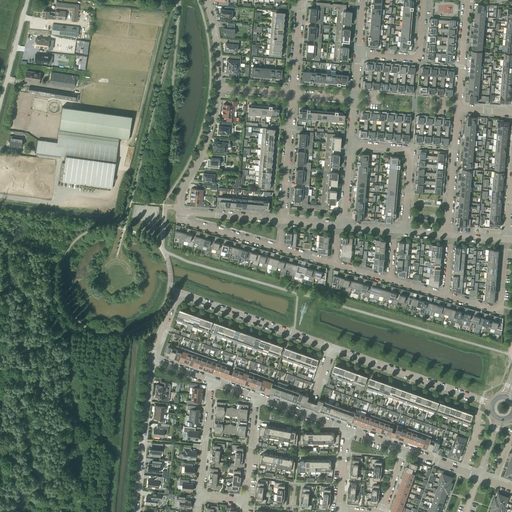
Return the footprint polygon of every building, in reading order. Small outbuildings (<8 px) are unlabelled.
[(79,5),(56,2),(55,8),(72,10),(71,22),(77,23),(79,5)] [(219,18),(231,19),(232,11),(237,11),(238,8),(227,7),(227,10),(220,9),(220,13),(220,15),(219,18)] [(43,18),(65,21),(66,12),(56,10),(55,15),(49,14),(49,11),(43,11),(43,14),(42,14),(41,18),(43,18)] [(272,11),(272,17),(284,18),(286,18),(286,15),(284,15),(285,13),(279,12),(279,10),(276,10),(276,12),(272,11)] [(323,25),(323,16),(309,15),(309,21),(316,22),(316,24),(323,25)] [(350,25),(351,18),(337,17),(336,26),(342,27),(342,24),(350,24),(350,25)] [(438,23),(443,24),(443,20),(429,19),(429,22),(430,22),(430,26),(428,26),(428,27),(443,29),(438,28),(438,23)] [(458,21),(443,20),(443,24),(449,24),(448,29),(443,29),(457,30),(457,29),(456,29),(456,25),(458,25),(458,21)] [(234,24),(227,23),(227,29),(223,28),(223,32),(223,33),(224,34),(224,35),(225,35),(226,35),(234,36),(234,29),(234,24)] [(78,37),(79,28),(53,24),(52,34),(78,37)] [(322,34),(323,25),(316,24),(316,27),(308,26),(309,26),(308,26),(308,33),(322,34)] [(342,29),(342,27),(336,26),(335,35),(349,36),(350,30),(349,30),(342,29)] [(437,32),(442,32),(443,29),(428,27),(428,31),(429,31),(429,35),(428,35),(428,36),(442,37),(437,36),(437,32)] [(457,33),(457,30),(443,29),(442,32),(448,33),(447,37),(442,37),(457,38),(457,37),(455,37),(456,33),(457,33)] [(321,43),(322,34),(308,33),(307,39),(315,39),(315,42),(321,43)] [(349,43),(349,36),(335,35),(334,44),(341,44),(341,42),(348,42),(348,43),(349,43)] [(442,41),(442,37),(428,36),(427,39),(429,39),(428,43),(427,43),(427,44),(441,45),(436,45),(437,40),(442,41)] [(456,42),(457,38),(442,37),(442,41),(447,41),(447,46),(441,45),(456,47),(456,45),(455,45),(455,41),(456,42)] [(49,40),(35,38),(34,47),(40,48),(40,47),(42,48),(48,48),(49,40)] [(381,40),(379,40),(368,39),(369,39),(369,44),(371,44),(370,46),(378,47),(378,44),(380,44),(381,40)] [(89,42),(80,40),(79,45),(83,46),(82,46),(83,46),(82,53),(87,54),(89,42)] [(225,51),(237,52),(237,48),(238,48),(239,40),(231,40),(230,43),(229,44),(225,43),(225,51)] [(320,52),(321,43),(315,42),(314,45),(307,44),(306,51),(320,52)] [(411,43),(411,42),(401,42),(400,49),(408,50),(408,48),(410,48),(410,43),(411,43)] [(341,47),(341,44),(334,44),(334,53),(348,54),(348,48),(348,47),(348,48),(341,47)] [(441,49),(441,45),(427,44),(427,47),(428,48),(428,51),(426,51),(426,53),(441,54),(435,53),(436,48),(441,49)] [(456,50),(456,47),(441,45),(441,49),(446,49),(446,54),(441,54),(455,55),(455,54),(454,54),(454,50),(456,50)] [(320,61),(320,52),(306,51),(306,57),(313,57),(313,60),(311,60),(320,61)] [(347,61),(348,54),(334,53),(333,62),(332,62),(341,63),(341,62),(339,62),(339,60),(347,60),(347,61)] [(440,57),(441,54),(426,53),(426,56),(427,56),(427,61),(435,62),(435,57),(440,57)] [(48,56),(36,54),(35,62),(47,64),(48,56)] [(455,58),(455,55),(441,54),(440,57),(446,58),(445,63),(453,64),(454,58),(455,58)] [(227,60),(226,66),(237,67),(237,63),(240,63),(240,57),(233,56),(233,59),(231,60),(227,60)] [(372,76),(373,62),(370,62),(370,63),(364,63),(363,70),(369,71),(368,76),(372,76)] [(380,77),(381,63),(378,62),(378,64),(374,63),(374,62),(373,62),(372,76),(372,71),(377,72),(376,77),(380,77)] [(388,78),(390,63),(386,63),(386,64),(382,64),(383,63),(381,63),(380,77),(381,72),(385,72),(385,78),(388,78)] [(397,79),(398,64),(395,64),(395,65),(391,65),(391,64),(391,63),(390,63),(388,78),(389,78),(389,73),(394,73),(393,78),(397,79)] [(405,79),(406,65),(403,65),(403,66),(399,65),(399,64),(398,64),(397,79),(397,73),(402,74),(402,79),(405,79)] [(408,65),(406,65),(405,79),(406,74),(410,74),(410,80),(414,80),(415,66),(411,65),(411,67),(407,66),(408,65)] [(237,71),(237,67),(226,66),(226,73),(230,73),(231,74),(231,77),(238,78),(239,71),(237,71)] [(427,81),(429,67),(425,66),(425,68),(420,67),(419,75),(424,76),(424,81),(427,81)] [(258,77),(259,68),(252,67),(251,75),(253,75),(253,77),(258,77)] [(436,82),(437,67),(434,67),(434,68),(430,68),(430,67),(429,67),(427,81),(428,81),(428,76),(433,76),(432,82),(436,82)] [(444,83),(445,68),(442,68),(442,69),(438,69),(438,68),(437,67),(436,82),(436,77),(441,77),(441,82),(444,83)] [(447,68),(445,68),(444,83),(445,77),(450,78),(449,83),(453,83),(454,69),(451,69),(450,70),(447,70),(447,68)] [(282,70),(274,69),(274,79),(279,79),(279,77),(281,77),(282,70)] [(38,83),(39,78),(40,73),(26,71),(24,81),(38,83)] [(309,82),(310,72),(302,72),(302,79),(304,79),(304,81),(309,82)] [(51,73),(50,80),(49,84),(73,87),(75,76),(51,73)] [(348,75),(340,75),(339,85),(340,85),(340,84),(345,85),(345,83),(347,83),(348,75)] [(370,91),(372,76),(368,76),(368,81),(363,81),(362,89),(367,89),(367,91),(370,91)] [(379,92),(380,77),(376,77),(376,82),(371,82),(372,76),(370,91),(372,91),(372,90),(376,90),(375,91),(379,92)] [(387,92),(388,78),(385,78),(384,83),(380,82),(380,77),(379,92),(380,92),(380,90),(384,91),(384,92),(387,92)] [(395,93),(397,79),(393,78),(393,83),(388,83),(389,78),(388,78),(387,92),(388,92),(388,91),(392,91),(392,93),(395,93)] [(404,94),(405,79),(402,79),(401,84),(396,84),(397,79),(395,93),(397,93),(397,92),(401,92),(401,93),(404,94)] [(412,94),(414,80),(410,80),(410,85),(405,84),(405,79),(404,94),(405,94),(405,93),(409,93),(409,94),(413,94),(412,94)] [(426,96),(427,81),(424,81),(424,86),(418,86),(418,94),(423,94),(423,95),(426,96)] [(435,96),(436,82),(432,82),(432,87),(427,86),(428,81),(427,81),(426,96),(428,96),(428,95),(428,94),(431,95),(431,96),(435,96)] [(443,97),(444,83),(441,82),(440,88),(436,87),(436,82),(435,96),(436,96),(436,95),(440,96),(440,97),(443,97)] [(452,97),(453,83),(449,83),(449,88),(444,88),(444,83),(443,97),(444,97),(444,96),(448,96),(448,97),(452,98),(452,97)] [(75,94),(29,87),(28,94),(37,95),(36,96),(50,99),(50,97),(74,102),(75,94)] [(511,96),(500,96),(500,102),(501,102),(501,103),(501,104),(502,104),(503,104),(504,104),(505,104),(505,102),(511,103),(511,96)] [(223,104),(223,110),(233,111),(234,106),(237,106),(237,102),(228,101),(228,104),(227,105),(223,104)] [(255,115),(256,105),(251,105),(250,107),(248,106),(248,114),(255,115)] [(272,106),(271,106),(270,116),(270,118),(274,119),(275,116),(278,117),(278,109),(276,109),(277,107),(272,107),(272,106)] [(132,116),(62,107),(57,143),(37,140),(36,152),(66,156),(64,165),(60,164),(58,180),(62,180),(62,182),(112,189),(119,138),(129,140),(132,116)] [(306,119),(307,109),(306,109),(306,110),(301,109),(301,111),(299,111),(298,118),(306,119)] [(233,117),(233,111),(223,110),(222,116),(226,117),(227,118),(227,121),(236,122),(236,117),(233,117)] [(337,111),(336,122),(344,122),(344,115),(342,114),(343,113),(337,112),(337,111)] [(367,125),(369,111),(365,111),(365,112),(360,111),(359,119),(364,120),(364,125),(367,125)] [(376,126),(377,112),(374,111),(374,113),(370,112),(370,111),(369,111),(367,125),(368,125),(368,120),(373,120),(372,126),(376,126)] [(384,127),(385,112),(382,112),(382,113),(378,113),(378,112),(377,112),(376,126),(376,121),(381,121),(381,126),(384,127)] [(393,127),(394,113),(390,113),(390,114),(386,114),(387,113),(387,112),(385,112),(384,127),(385,121),(390,122),(389,127),(393,127)] [(401,128),(402,114),(399,113),(399,115),(395,114),(395,113),(394,113),(393,127),(393,122),(398,122),(397,128),(401,128)] [(403,114),(402,114),(401,128),(402,123),(406,123),(406,129),(409,129),(411,115),(411,114),(407,114),(407,115),(403,115),(403,114)] [(423,130),(425,116),(421,115),(421,117),(416,116),(415,124),(420,124),(420,130),(423,130)] [(432,131),(433,116),(430,116),(430,117),(426,117),(426,116),(425,116),(423,130),(424,125),(429,125),(428,130),(432,131)] [(440,131),(441,117),(438,117),(438,118),(434,118),(434,116),(433,116),(432,131),(432,125),(437,126),(437,131),(440,131)] [(443,117),(441,117),(440,131),(441,126),(445,127),(445,132),(449,132),(450,118),(446,117),(446,119),(442,118),(443,117)] [(498,122),(498,127),(498,128),(508,129),(509,129),(509,122),(503,122),(504,121),(503,120),(502,120),(501,120),(500,120),(499,120),(499,122),(498,122)] [(224,134),(231,134),(232,123),(224,123),(224,125),(222,126),(218,126),(218,133),(220,133),(220,135),(224,135),(224,134)] [(366,140),(367,125),(364,125),(364,130),(358,130),(358,138),(363,138),(363,139),(366,140)] [(375,140),(376,126),(372,126),(372,131),(367,130),(368,125),(367,125),(366,140),(368,140),(368,139),(371,139),(371,140),(375,140)] [(383,141),(384,127),(381,126),(380,132),(376,131),(376,126),(375,140),(376,141),(376,139),(380,140),(380,141),(383,141)] [(391,142),(393,127),(389,127),(389,132),(384,132),(384,127),(383,141),(384,141),(384,140),(388,140),(388,142),(391,142)] [(400,143),(401,128),(397,128),(397,133),(392,133),(393,127),(391,142),(393,142),(393,141),(397,141),(396,142),(400,143)] [(408,143),(409,129),(406,129),(405,134),(401,133),(401,128),(400,143),(401,143),(401,141),(405,142),(405,143),(408,143)] [(422,144),(423,130),(420,130),(419,135),(414,134),(414,142),(419,143),(419,144),(422,144)] [(430,145),(432,131),(428,130),(428,136),(423,135),(423,130),(422,144),(423,145),(423,144),(423,143),(427,144),(427,145),(430,145)] [(299,134),(298,140),(313,141),(313,132),(314,133),(314,132),(305,131),(305,132),(307,132),(307,135),(299,134)] [(439,146),(440,131),(437,131),(436,136),(431,136),(432,131),(430,145),(432,145),(432,144),(436,144),(436,146),(439,146)] [(447,146),(449,132),(445,132),(444,137),(440,137),(440,131),(439,146),(440,146),(440,145),(444,145),(444,146),(447,147),(448,146),(447,146)] [(327,134),(326,142),(340,144),(341,137),(340,137),(333,137),(333,134),(335,134),(326,133),(326,134),(327,134)] [(21,147),(23,138),(23,137),(22,138),(10,136),(10,135),(9,145),(21,147)] [(225,148),(230,147),(229,140),(219,139),(219,142),(218,141),(217,142),(214,142),(213,151),(217,151),(218,152),(220,152),(221,151),(225,152),(225,148)] [(312,150),(313,141),(298,140),(298,147),(298,146),(306,147),(305,150),(312,150)] [(340,150),(340,144),(326,142),(325,151),(332,152),(332,149),(339,150),(340,150)] [(311,156),(312,150),(305,150),(305,153),(298,152),(298,151),(297,158),(309,159),(309,156),(311,156)] [(432,159),(432,156),(427,155),(427,150),(419,150),(419,155),(418,155),(417,158),(432,159)] [(331,155),(332,152),(325,151),(324,160),(339,162),(339,155),(331,155)] [(437,156),(432,156),(432,159),(446,160),(446,157),(445,157),(446,152),(438,151),(437,156)] [(358,161),(368,162),(369,155),(361,154),(361,156),(359,156),(359,161),(358,161)] [(219,164),(223,164),(223,156),(225,156),(213,155),(213,159),(208,158),(208,159),(207,160),(207,161),(207,166),(214,167),(216,168),(217,167),(218,167),(219,164)] [(398,157),(391,156),(391,159),(388,159),(388,164),(390,164),(400,165),(400,164),(400,159),(398,159),(398,157)] [(309,162),(309,159),(297,158),(296,165),(297,165),(297,164),(304,165),(304,168),(310,168),(311,163),(309,162)] [(431,168),(431,164),(426,164),(426,159),(432,159),(417,158),(417,159),(418,159),(418,163),(417,163),(417,166),(431,168)] [(446,162),(446,160),(432,159),(437,160),(437,165),(431,164),(431,168),(445,169),(446,166),(444,166),(445,162),(446,162)] [(338,168),(339,162),(324,160),(324,169),(330,170),(330,167),(338,168)] [(426,167),(431,168),(417,166),(416,168),(418,168),(417,172),(416,171),(416,175),(430,176),(431,172),(425,172),(426,167)] [(310,177),(310,168),(304,168),(304,170),(296,170),(296,169),(295,176),(310,177)] [(445,170),(445,169),(431,168),(436,168),(436,173),(431,172),(430,176),(445,177),(445,174),(444,174),(444,170),(445,170)] [(330,173),(330,170),(324,169),(323,178),(337,180),(338,173),(337,173),(330,173)] [(202,182),(214,183),(214,175),(216,175),(216,171),(207,170),(207,173),(203,173),(203,176),(202,176),(202,179),(202,182)] [(425,176),(430,176),(416,175),(416,176),(417,176),(417,180),(415,180),(415,183),(430,184),(430,182),(425,181),(425,176)] [(309,186),(310,177),(295,176),(295,183),(295,182),(303,183),(302,186),(309,186)] [(445,178),(445,177),(430,176),(435,177),(435,182),(430,182),(430,184),(444,186),(444,182),(443,182),(443,178),(445,178)] [(336,186),(337,180),(323,178),(322,187),(329,188),(329,185),(336,186)] [(270,185),(270,183),(257,182),(257,187),(261,188),(260,190),(264,190),(264,188),(271,189),(271,185),(270,185)] [(424,184),(430,184),(415,183),(415,184),(416,184),(416,188),(415,188),(414,192),(415,192),(429,193),(429,189),(424,189),(424,184)] [(444,187),(444,186),(430,184),(435,185),(434,190),(429,189),(429,193),(443,194),(444,191),(442,191),(443,187),(444,187)] [(190,192),(190,195),(202,196),(203,190),(205,190),(205,186),(198,186),(198,189),(191,188),(191,191),(190,192)] [(308,195),(309,186),(302,186),(302,188),(295,188),(295,187),(294,187),(294,194),(308,195)] [(328,191),(329,188),(322,187),(321,196),(335,197),(336,191),(328,191)] [(307,204),(308,195),(294,194),(293,201),(294,201),(294,200),(301,201),(301,203),(307,204)] [(202,200),(202,196),(190,195),(190,198),(190,199),(190,201),(197,202),(197,206),(204,206),(204,200),(202,200)] [(335,204),(335,197),(321,196),(321,205),(327,206),(327,203),(335,204)] [(363,220),(364,213),(354,212),(354,217),(356,218),(356,220),(363,220)] [(396,216),(386,215),(385,222),(393,223),(393,221),(395,221),(395,216),(396,216)] [(501,220),(500,220),(490,220),(489,226),(490,226),(490,227),(491,228),(492,228),(493,228),(494,228),(494,226),(500,227),(501,220)] [(186,233),(179,231),(181,226),(176,225),(174,242),(183,245),(186,233)] [(196,236),(195,236),(190,234),(191,229),(188,228),(186,233),(183,245),(192,247),(196,236)] [(205,239),(199,237),(200,232),(197,231),(195,236),(196,236),(192,247),(202,250),(205,239)] [(214,241),(208,240),(210,234),(206,233),(205,239),(202,250),(211,253),(214,241)] [(223,244),(217,242),(219,237),(215,236),(214,241),(211,253),(220,255),(223,244)] [(296,247),(296,239),(286,238),(286,244),(296,247)] [(233,247),(227,245),(228,240),(225,239),(223,244),(220,255),(230,258),(233,247)] [(242,249),(235,247),(236,242),(234,241),(233,247),(230,258),(239,261),(242,249)] [(251,252),(245,250),(247,245),(243,244),(242,249),(239,261),(248,263),(251,252)] [(261,255),(260,254),(255,253),(256,248),(253,247),(251,252),(248,263),(257,266),(261,255)] [(328,256),(328,248),(318,247),(318,253),(328,256)] [(270,257),(264,255),(265,250),(262,249),(260,254),(261,255),(257,266),(267,269),(270,257)] [(279,260),(273,258),(275,253),(271,252),(270,257),(267,269),(276,271),(279,260)] [(288,262),(283,261),(284,256),(281,255),(279,260),(276,271),(285,274),(288,262)] [(298,265),(292,263),(293,258),(290,257),(288,262),(285,274),(295,276),(298,265)] [(307,268),(301,266),(303,261),(299,260),(298,265),(295,276),(304,279),(305,274),(307,268)] [(307,268),(305,274),(309,275),(308,280),(313,282),(316,270),(310,269),(312,264),(308,263),(307,268)] [(318,265),(316,270),(313,282),(325,285),(326,273),(320,271),(321,266),(318,265)] [(344,278),(337,276),(338,271),(333,270),(334,270),(332,287),(341,290),(344,278)] [(353,281),(347,279),(349,274),(345,273),(344,278),(341,290),(350,292),(353,281)] [(363,284),(357,282),(358,277),(355,276),(353,281),(350,292),(359,295),(363,284)] [(372,286),(366,285),(367,279),(364,278),(363,284),(359,295),(369,298),(372,286)] [(439,288),(439,280),(429,279),(429,285),(439,288)] [(381,289),(375,287),(377,282),(373,281),(372,286),(369,298),(378,300),(381,289)] [(391,292),(390,292),(385,290),(386,285),(383,284),(381,289),(378,300),(387,303),(391,292)] [(400,294),(394,293),(395,287),(392,286),(390,292),(391,292),(387,303),(397,306),(400,294)] [(409,297),(403,295),(405,290),(401,289),(400,294),(397,306),(406,308),(409,297)] [(418,299),(412,298),(414,293),(410,292),(409,297),(406,308),(415,311),(418,299)] [(428,302),(422,300),(423,295),(420,294),(418,299),(415,311),(424,313),(428,302)] [(494,303),(495,296),(485,295),(484,301),(494,303)] [(437,305),(431,303),(433,298),(429,297),(428,302),(424,313),(434,316),(437,305)] [(446,307),(440,306),(442,301),(438,300),(437,305),(434,316),(443,319),(446,307)] [(456,310),(455,310),(450,308),(451,303),(448,302),(446,307),(443,319),(452,321),(456,310)] [(465,313),(459,311),(460,306),(457,305),(455,310),(456,310),(452,321),(462,324),(465,313)] [(474,315),(468,314),(470,308),(466,307),(465,313),(462,324),(471,327),(474,315)] [(182,323),(186,312),(181,310),(180,313),(179,313),(177,321),(182,323)] [(483,318),(477,316),(479,311),(475,310),(474,315),(471,327),(480,329),(483,318)] [(188,325),(191,314),(186,312),(182,323),(188,325)] [(493,321),(487,319),(488,314),(485,313),(483,318),(480,329),(490,332),(493,321)] [(193,327),(196,316),(191,314),(188,325),(193,327)] [(494,315),(493,321),(490,332),(502,335),(503,323),(496,322),(498,316),(494,315)] [(198,328),(201,318),(196,316),(193,327),(198,328)] [(203,330),(207,320),(201,318),(198,328),(203,330)] [(212,322),(207,320),(203,330),(209,332),(212,322)] [(217,335),(221,325),(215,323),(211,333),(217,335)] [(222,337),(226,326),(221,325),(217,335),(222,337)] [(227,339),(231,328),(226,326),(222,337),(227,339)] [(232,341),(236,330),(231,328),(227,339),(232,341)] [(237,342),(241,332),(236,330),(232,341),(237,342)] [(242,344),(246,334),(241,332),(237,342),(242,344)] [(247,346),(251,335),(246,334),(242,344),(247,346)] [(252,348),(256,337),(251,335),(247,346),(252,348)] [(257,350),(261,339),(256,337),(252,348),(257,350)] [(263,351),(266,341),(261,339),(257,350),(263,351)] [(268,353),(271,343),(266,341),(263,351),(268,353)] [(174,345),(167,342),(164,351),(166,352),(165,356),(170,358),(174,345)] [(273,355),(276,345),(271,343),(268,353),(273,355)] [(179,347),(174,345),(170,358),(174,359),(175,358),(179,347)] [(282,346),(276,345),(273,355),(279,357),(281,349),(282,346)] [(184,348),(179,347),(175,358),(179,360),(184,348)] [(189,350),(184,348),(179,360),(184,362),(189,350)] [(288,361),(292,350),(286,348),(286,351),(285,351),(282,358),(288,361)] [(193,352),(189,350),(184,362),(189,364),(193,352)] [(293,362),(297,352),(292,350),(288,361),(293,362)] [(198,353),(193,352),(189,364),(194,365),(198,353)] [(298,364),(302,354),(297,352),(293,362),(298,364)] [(203,355),(198,353),(194,365),(199,367),(203,355)] [(303,366),(307,355),(302,354),(298,364),(303,366)] [(208,357),(203,355),(199,367),(203,369),(208,357)] [(308,368),(312,357),(307,355),(303,366),(308,368)] [(213,358),(208,357),(203,369),(208,370),(213,358)] [(318,359),(312,357),(308,368),(314,370),(317,362),(318,359)] [(217,360),(213,358),(208,370),(213,372),(216,363),(217,360)] [(227,364),(222,362),(221,365),(218,374),(223,376),(227,364)] [(221,365),(216,363),(213,372),(218,374),(221,365)] [(232,365),(227,364),(223,376),(229,378),(231,378),(232,375),(230,374),(229,374),(232,365)] [(231,378),(236,380),(240,368),(235,366),(232,375),(231,378)] [(337,378),(341,367),(335,366),(335,368),(334,368),(331,376),(337,378)] [(342,380),(346,369),(341,367),(337,378),(342,380)] [(245,370),(240,368),(236,380),(241,382),(244,373),(245,370)] [(347,382),(351,371),(346,369),(342,380),(347,382)] [(352,383),(356,373),(351,371),(347,382),(352,383)] [(254,373),(250,372),(249,374),(245,384),(250,385),(254,373)] [(249,374),(244,373),(241,382),(245,384),(249,374)] [(259,375),(254,373),(250,385),(255,387),(259,375)] [(357,385),(361,375),(356,373),(352,383),(357,385)] [(264,377),(259,375),(255,387),(260,389),(264,377)] [(366,377),(361,375),(357,385),(357,387),(363,389),(366,379),(366,377)] [(269,379),(264,377),(260,389),(265,390),(269,379)] [(373,391),(377,380),(371,378),(370,381),(367,389),(373,391)] [(274,380),(269,379),(265,390),(269,392),(273,382),(274,380)] [(378,392),(382,382),(377,380),(373,391),(378,392)] [(163,385),(156,384),(156,390),(169,392),(170,382),(163,381),(163,385)] [(273,382),(269,392),(269,393),(274,394),(277,385),(273,383),(273,382)] [(283,383),(278,382),(277,385),(274,394),(278,396),(283,383)] [(383,394),(387,384),(382,382),(378,392),(383,394)] [(287,385),(283,383),(278,396),(283,398),(286,388),(287,385)] [(192,388),(192,394),(202,395),(202,388),(197,388),(197,385),(188,384),(188,387),(192,388)] [(388,396),(392,386),(387,384),(383,394),(388,396)] [(393,398),(397,387),(392,386),(388,396),(393,398)] [(398,400),(402,389),(397,387),(393,398),(398,400)] [(291,389),(286,388),(283,398),(287,399),(291,389)] [(295,391),(291,389),(287,399),(292,401),(295,391)] [(403,402),(407,391),(402,389),(398,400),(403,402)] [(169,392),(156,390),(155,397),(161,397),(161,401),(168,402),(169,392)] [(300,393),(295,391),(292,401),(296,403),(300,393)] [(408,403),(412,393),(407,391),(403,402),(408,403)] [(304,394),(300,393),(296,403),(301,404),(304,394)] [(414,405),(417,395),(412,393),(408,403),(414,405)] [(201,402),(202,395),(192,394),(191,401),(187,400),(186,403),(195,404),(195,401),(201,402)] [(309,396),(304,394),(301,404),(310,408),(312,402),(308,400),(309,396)] [(419,407),(422,396),(417,395),(414,405),(419,407)] [(424,409),(427,398),(422,396),(419,407),(424,409)] [(429,411),(433,400),(427,398),(424,409),(429,411)] [(314,402),(312,402),(310,408),(312,408),(320,411),(320,410),(323,401),(319,399),(317,404),(314,402)] [(438,402),(433,400),(429,411),(435,413),(438,402)] [(216,406),(216,410),(231,412),(232,407),(226,408),(225,403),(226,403),(216,402),(216,406)] [(155,405),(154,412),(166,413),(166,407),(167,407),(167,403),(160,403),(160,406),(155,405)] [(443,416),(447,405),(441,403),(437,414),(443,416)] [(232,407),(231,412),(247,414),(247,409),(248,409),(248,405),(238,404),(239,404),(237,409),(232,407)] [(337,406),(332,404),(329,414),(334,416),(337,406)] [(448,417),(452,407),(447,405),(443,416),(448,417)] [(190,410),(189,415),(200,417),(200,410),(195,410),(196,406),(187,406),(187,409),(190,410)] [(342,408),(337,406),(334,416),(338,417),(342,408)] [(453,419),(457,409),(452,407),(448,417),(453,419)] [(346,409),(342,408),(338,417),(343,419),(346,409)] [(351,411),(346,409),(343,419),(347,421),(351,411)] [(458,421),(462,410),(457,409),(453,419),(458,421)] [(231,417),(231,412),(216,410),(215,415),(215,419),(224,420),(223,420),(225,415),(231,417)] [(463,423),(467,412),(462,410),(458,421),(463,423)] [(355,412),(351,411),(347,421),(352,422),(355,412)] [(366,413),(361,411),(360,414),(357,423),(362,425),(365,416),(366,413)] [(165,419),(166,413),(154,412),(153,418),(159,419),(158,422),(165,423),(166,419),(165,419)] [(246,418),(247,414),(231,412),(231,417),(237,416),(238,421),(237,421),(246,422),(247,418),(246,418)] [(356,412),(355,412),(352,422),(357,423),(360,414),(355,413),(356,412)] [(472,414),(467,412),(463,423),(469,425),(472,417),(471,417),(472,414)] [(199,423),(200,417),(189,415),(189,421),(186,421),(185,425),(194,426),(194,422),(199,423)] [(370,418),(365,416),(362,425),(366,427),(370,418)] [(380,418),(375,416),(374,419),(371,428),(376,430),(380,418)] [(370,418),(366,427),(371,428),(374,419),(370,418)] [(385,420),(380,418),(376,430),(381,432),(385,420)] [(230,429),(230,424),(224,425),(223,420),(224,420),(215,419),(214,423),(215,423),(214,427),(230,429)] [(390,422),(385,420),(381,432),(386,434),(390,422)] [(246,426),(246,422),(237,421),(236,426),(230,424),(230,429),(245,431),(245,426),(246,426)] [(395,423),(390,422),(386,434),(392,436),(394,436),(395,433),(393,432),(392,432),(395,423)] [(163,434),(168,434),(168,426),(161,426),(157,425),(157,429),(154,428),(153,436),(163,437),(163,434)] [(403,427),(398,425),(395,433),(394,436),(399,438),(402,429),(403,427)] [(269,437),(271,427),(267,426),(265,426),(265,427),(260,426),(259,436),(269,437)] [(183,432),(186,432),(186,435),(187,435),(188,435),(187,439),(197,440),(198,432),(194,431),(193,430),(194,428),(184,427),(183,432)] [(229,434),(230,429),(214,427),(214,432),(213,432),(213,436),(222,437),(223,437),(222,437),(223,432),(229,434)] [(412,430),(408,428),(407,431),(403,440),(408,442),(412,430)] [(245,435),(245,431),(230,429),(229,434),(235,433),(236,438),(235,438),(245,439),(245,435)] [(407,431),(402,429),(399,438),(403,440),(407,431)] [(291,430),(289,442),(297,444),(298,434),(296,433),(296,432),(291,431),(291,430)] [(417,431),(412,430),(408,442),(413,443),(417,431)] [(422,433),(417,431),(413,443),(418,445),(422,433)] [(308,444),(308,432),(308,433),(303,433),(303,434),(301,434),(300,444),(308,444)] [(332,433),(329,433),(329,445),(329,444),(339,444),(340,435),(334,434),(334,433),(332,433)] [(427,435),(422,433),(418,445),(423,447),(426,438),(427,435)] [(457,436),(455,441),(464,444),(466,438),(463,438),(457,436)] [(430,439),(426,438),(423,447),(427,448),(431,439),(431,438),(430,439)] [(441,440),(436,438),(435,441),(432,451),(436,452),(441,440)] [(431,439),(427,448),(427,449),(432,451),(435,441),(431,439)] [(163,444),(160,444),(153,443),(153,446),(151,446),(151,449),(150,448),(149,455),(153,456),(156,457),(156,456),(160,457),(161,450),(162,450),(163,444)] [(213,445),(212,454),(223,455),(219,453),(220,449),(225,448),(224,444),(217,443),(217,446),(213,445)] [(231,455),(231,456),(242,457),(243,448),(239,448),(239,445),(232,445),(230,449),(235,450),(235,455),(231,455)] [(190,451),(190,450),(190,448),(184,447),(183,455),(188,460),(189,459),(195,460),(196,451),(190,451)] [(458,459),(460,454),(450,450),(448,456),(454,458),(454,457),(456,458),(458,459)] [(266,466),(268,454),(264,453),(264,454),(263,454),(262,455),(260,454),(259,464),(261,464),(261,465),(266,466)] [(223,456),(223,455),(212,454),(211,463),(215,464),(215,466),(222,467),(223,463),(218,461),(219,457),(223,456)] [(241,467),(242,457),(231,456),(231,457),(235,459),(234,463),(229,463),(229,468),(237,468),(237,466),(241,467)] [(351,468),(358,469),(362,470),(362,468),(358,467),(359,463),(363,462),(363,463),(363,458),(355,457),(355,460),(352,459),(351,468)] [(288,458),(286,470),(294,471),(295,461),(293,461),(293,459),(288,458)] [(375,464),(374,471),(381,471),(382,462),(379,462),(379,460),(372,459),(371,464),(371,463),(375,464)] [(154,464),(148,464),(147,471),(160,473),(160,465),(162,465),(162,461),(154,460),(154,464)] [(305,472),(306,460),(305,460),(300,460),(300,461),(298,461),(297,472),(305,472)] [(407,466),(416,469),(419,470),(421,465),(409,461),(407,466)] [(182,466),(185,466),(184,473),(194,474),(194,467),(189,467),(189,464),(182,463),(182,466)] [(222,471),(222,467),(215,466),(214,468),(211,468),(210,477),(220,478),(220,477),(217,476),(217,472),(222,471)] [(407,466),(405,471),(406,471),(415,474),(416,474),(415,473),(416,469),(407,466)] [(236,471),(237,468),(229,468),(228,472),(233,473),(233,478),(229,478),(229,479),(239,480),(240,471),(236,471)] [(357,476),(358,469),(351,468),(350,478),(353,478),(353,480),(360,481),(362,476),(361,476),(361,477),(357,476)] [(380,481),(381,471),(374,471),(373,477),(370,478),(370,477),(369,477),(370,482),(377,483),(377,480),(380,481)] [(442,473),(440,479),(441,480),(441,479),(451,483),(453,477),(442,473)] [(404,475),(402,480),(411,483),(413,478),(404,475)] [(164,477),(157,477),(157,480),(148,479),(147,487),(151,488),(152,489),(154,489),(155,488),(158,489),(158,484),(159,483),(163,484),(164,477)] [(220,479),(220,478),(210,477),(209,486),(213,487),(212,489),(220,490),(221,486),(216,484),(216,480),(220,479)] [(179,485),(182,485),(182,490),(192,491),(192,490),(193,490),(193,488),(192,488),(193,484),(188,483),(188,480),(180,479),(179,485)] [(239,480),(229,479),(229,480),(232,481),(232,486),(227,486),(227,491),(234,491),(234,493),(238,493),(238,489),(239,480)] [(452,483),(451,483),(441,479),(441,480),(440,479),(438,484),(439,484),(450,488),(452,483)] [(257,482),(256,491),(263,492),(264,485),(268,485),(268,481),(261,480),(260,482),(257,482)] [(361,486),(360,481),(353,480),(353,482),(350,482),(349,491),(356,492),(356,485),(360,485),(360,486),(361,486)] [(402,480),(400,485),(410,488),(411,483),(402,480)] [(278,488),(277,494),(284,495),(285,486),(282,486),(282,483),(275,482),(274,487),(278,488)] [(377,485),(377,483),(370,482),(368,487),(369,487),(369,486),(372,487),(372,494),(379,494),(380,485),(377,485)] [(448,493),(450,488),(439,484),(438,489),(446,492),(448,493)] [(303,488),(302,497),(309,498),(310,491),(314,491),(313,486),(306,485),(306,488),(303,488)] [(400,485),(399,489),(408,493),(410,488),(400,485)] [(324,491),(323,498),(330,499),(331,489),(328,489),(328,487),(321,486),(320,490),(324,491)] [(445,497),(446,492),(438,489),(435,488),(433,493),(436,494),(445,497)] [(399,489),(397,494),(406,497),(408,493),(399,489)] [(263,498),(263,492),(256,491),(255,500),(258,501),(258,503),(265,504),(267,500),(263,498)] [(355,499),(356,492),(349,491),(348,500),(351,501),(351,503),(358,504),(359,499),(359,500),(355,499)] [(498,492),(496,499),(506,502),(506,503),(507,503),(509,496),(498,492)] [(146,502),(146,504),(145,504),(156,505),(156,501),(157,500),(160,501),(161,494),(152,493),(152,497),(146,496),(146,499),(145,499),(145,500),(145,501),(146,502)] [(283,504),(284,495),(277,494),(276,501),(272,501),(273,506),(280,506),(280,504),(283,504)] [(378,504),(379,494),(372,494),(371,500),(367,501),(367,500),(367,505),(375,506),(375,503),(378,504)] [(397,494),(395,499),(404,502),(406,497),(397,494)] [(176,501),(179,501),(179,507),(190,509),(191,500),(184,499),(184,496),(177,496),(176,501)] [(308,504),(309,498),(302,497),(301,506),(304,506),(304,509),(311,510),(312,505),(308,504)] [(329,508),(330,499),(323,498),(322,505),(318,505),(319,508),(319,509),(320,509),(326,510),(326,508),(329,508)] [(504,507),(506,503),(506,502),(496,499),(495,498),(493,503),(504,507)] [(395,499),(394,504),(403,507),(404,502),(395,499)] [(502,511),(504,507),(493,503),(491,508),(493,509),(502,511)]
